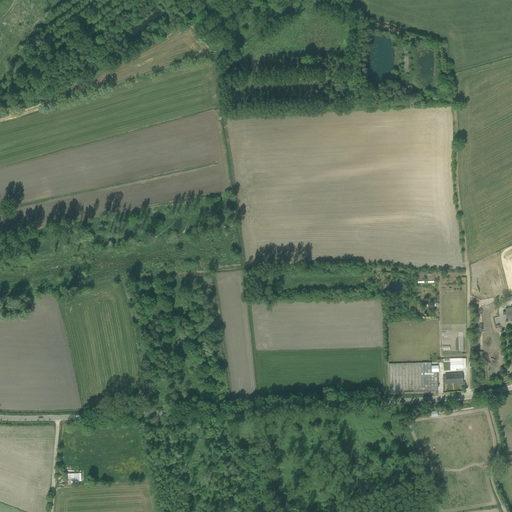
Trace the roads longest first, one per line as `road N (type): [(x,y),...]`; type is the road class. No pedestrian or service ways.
road 1 (residential): [(0,418),(468,397),(511,387)]
road 2 (track): [(505,511),(491,476),(499,442),(487,393)]
